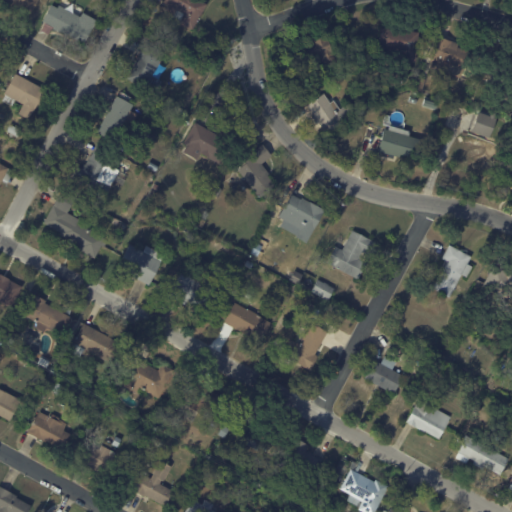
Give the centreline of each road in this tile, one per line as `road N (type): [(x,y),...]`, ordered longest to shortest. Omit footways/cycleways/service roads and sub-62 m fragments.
road 1 (residential): [(0,232),(502,511)]
road 2 (tertiary): [(241,0),(259,85),(285,132),(323,169),(369,192),(511,226)]
road 3 (residential): [(4,235),(130,0)]
road 4 (residential): [(316,414),(430,202)]
road 5 (residential): [(0,450),(111,511)]
